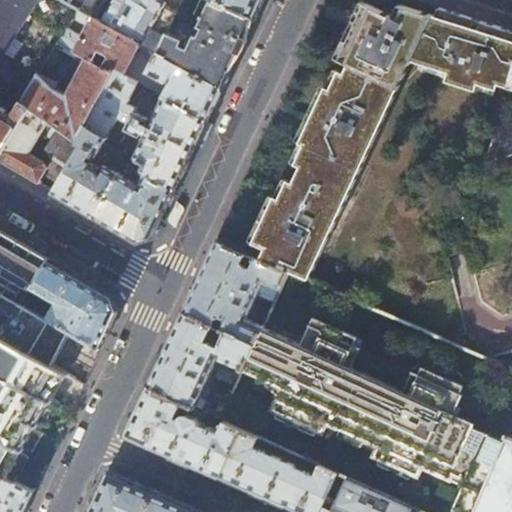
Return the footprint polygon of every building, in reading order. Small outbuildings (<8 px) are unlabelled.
[(0,0),(0,85),(21,100),(79,8),(63,0),(0,0)] [(63,0),(79,8),(94,17),(103,0),(63,0)] [(158,52),(168,31),(178,11),(158,0),(113,0),(101,20),(158,52)] [(243,45),(255,18),(218,0),(202,0),(198,11),(204,14),(203,16),(205,17),(201,25),(204,26),(200,35),(196,34),(190,48),(181,44),(184,39),(168,31),(158,52),(223,87),(225,82),(243,45)] [(218,0),(255,18),(263,0),(218,0)] [(510,84),(511,78),(511,29),(482,21),(440,7),(437,16),(405,6),(399,19),(367,4),(357,24),(341,60),(350,64),(346,73),(341,71),(332,89),(328,87),(308,128),(302,142),(307,144),(298,163),(303,165),(295,182),(290,180),(281,198),(277,196),(265,221),(261,231),(256,241),(268,247),(262,258),(291,271),(309,279),(413,57),(450,69),(447,78),(477,87),(479,80),(498,86),(499,81),(510,84)] [(101,20),(94,17),(79,8),(21,100),(22,101),(29,106),(49,120),(54,124),(80,142),(89,126),(86,124),(117,69),(125,73),(137,51),(147,56),(145,59),(152,62),(148,71),(171,83),(165,95),(208,119),(211,113),(223,87),(158,52),(101,20)] [(139,81),(125,73),(117,69),(86,124),(89,126),(108,137),(119,118),(130,124),(135,112),(137,108),(128,102),(139,81)] [(511,78),(510,84),(509,86),(511,87),(511,121),(510,122),(507,112),(502,110),(486,159),(511,152),(511,78)] [(208,119),(165,95),(159,109),(151,106),(148,113),(144,111),(142,115),(135,112),(130,124),(128,130),(145,139),(135,160),(144,165),(141,170),(176,187),(192,153),(208,119)] [(0,155),(29,106),(22,101),(12,117),(6,113),(8,110),(2,106),(0,106),(0,155)] [(29,106),(0,155),(0,159),(39,182),(47,167),(45,160),(30,152),(49,120),(29,106)] [(47,150),(71,164),(83,144),(80,142),(54,124),(52,128),(53,129),(48,138),(52,141),(47,150)] [(96,157),(108,137),(89,126),(80,142),(83,144),(71,164),(55,192),(76,204),(95,215),(121,173),(106,164),(104,168),(89,159),(90,157),(92,158),(96,157)] [(118,152),(129,158),(131,156),(129,150),(122,145),(118,152)] [(121,173),(95,215),(115,227),(139,241),(146,238),(153,236),(161,220),(176,187),(141,170),(138,168),(135,174),(143,179),(143,180),(146,187),(143,191),(140,189),(141,186),(140,184),(121,173)] [(0,228),(0,333),(50,362),(64,336),(69,328),(40,311),(33,306),(25,302),(50,258),(31,247),(0,228)] [(291,271),(262,258),(218,239),(201,275),(184,311),(258,343),(265,326),(291,271)] [(33,306),(43,290),(59,300),(54,309),(45,303),(40,311),(69,328),(102,346),(118,310),(116,303),(114,295),(80,276),(50,258),(25,302),(33,306)] [(258,343),(184,311),(167,348),(149,386),(191,404),(202,409),(212,388),(207,385),(215,367),(220,369),(218,374),(218,376),(238,385),(246,368),(258,343)] [(472,511),(505,441),(453,418),(463,393),(413,370),(404,390),(350,366),(360,346),(308,321),(299,341),(265,326),(258,343),(246,368),(279,383),(269,405),(319,428),(324,419),(375,442),(371,452),(414,471),(418,462),(448,475),(453,464),(467,470),(447,511),(472,511)] [(50,404),(62,384),(68,373),(50,362),(0,333),(0,470),(1,471),(0,473),(12,479),(13,478),(18,480),(32,457),(24,452),(27,446),(35,451),(46,433),(37,428),(40,422),(49,427),(59,409),(50,404)] [(511,366),(500,362),(489,387),(511,396),(511,366)] [(191,404),(149,386),(140,406),(127,434),(222,476),(243,428),(227,421),(223,429),(202,420),(200,418),(199,417),(191,413),(187,413),(191,404)] [(216,416),(222,419),(229,403),(224,401),(216,416)] [(256,445),(260,436),(243,428),(222,476),(303,511),(320,511),(339,472),(314,461),(310,469),(296,463),(295,462),(256,445)] [(505,441),(472,511),(511,511),(511,437),(508,436),(505,441)] [(0,511),(24,511),(35,489),(18,480),(13,478),(12,479),(0,473),(1,471),(0,470),(0,511)] [(96,500),(90,511),(205,511),(110,470),(96,500)] [(320,511),(410,511),(413,506),(339,472),(320,511)]
